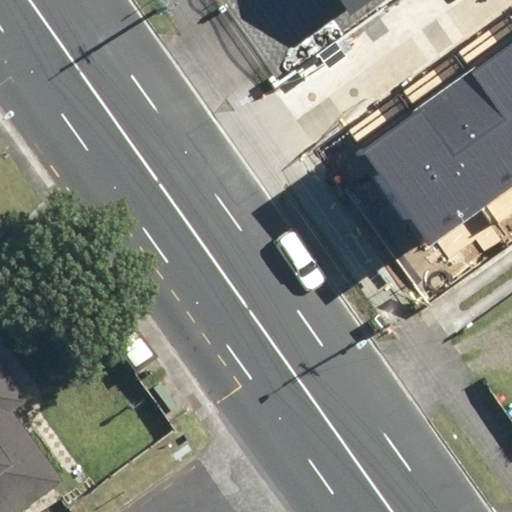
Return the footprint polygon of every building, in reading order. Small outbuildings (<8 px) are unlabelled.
[(350,0),(359,12),(375,0),(350,0)] [(511,41),(470,72),(511,131),(511,41)] [(511,185),(511,131),(470,72),(418,108),(486,204),(511,185)] [(486,204),(418,108),(361,148),(430,244),(486,204)] [(0,511),(14,511),(61,477),(8,408),(38,385),(0,334),(0,511)]
